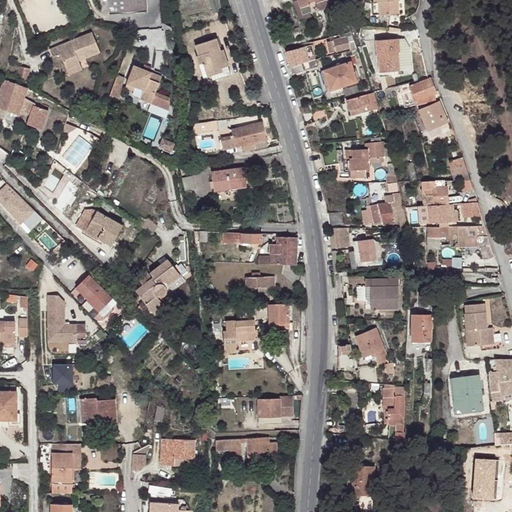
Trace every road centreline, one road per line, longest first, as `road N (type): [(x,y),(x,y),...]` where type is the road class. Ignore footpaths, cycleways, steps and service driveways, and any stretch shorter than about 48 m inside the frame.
road 1 (secondary): [(310,511),(322,333),(317,265),(308,203),(248,0)]
road 2 (unclassified): [(510,281),(424,18),(427,0)]
road 3 (unknown): [(311,225),(194,227),(181,221),(168,177),(131,148)]
road 4 (unknown): [(510,281),(458,301),(457,366)]
